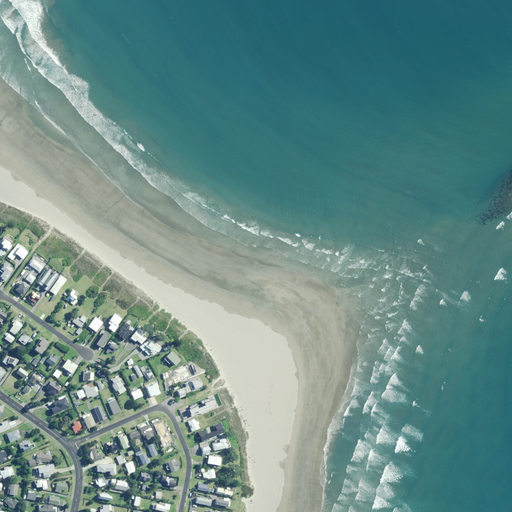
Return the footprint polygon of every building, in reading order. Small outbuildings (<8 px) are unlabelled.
[(8,244),(10,241),(4,237),(0,244),(0,247),(1,248),(0,249),(0,255),(1,256),(2,254),(4,255),(10,245),(8,244)] [(23,259),(28,253),(17,244),(7,256),(12,260),(17,255),(23,259)] [(39,272),(44,265),(34,257),(27,267),(31,269),(32,267),(39,272)] [(8,264),(7,266),(4,264),(1,268),(5,271),(1,277),(6,280),(13,271),(10,269),(11,267),(8,264)] [(41,287),(53,269),(50,266),(47,271),(45,270),(40,278),(39,277),(36,283),(41,287)] [(55,273),(56,271),(55,270),(44,283),(47,285),(44,289),(47,291),(59,275),(55,273)] [(31,283),(35,278),(29,274),(25,279),(31,283)] [(55,295),(66,280),(60,275),(50,291),(55,295)] [(23,296),(29,286),(22,281),(15,290),(23,296)] [(35,303),(41,294),(33,288),(29,294),(30,295),(28,298),(35,303)] [(73,294),(75,293),(72,291),(65,299),(68,301),(69,300),(71,302),(70,303),(74,305),(77,301),(75,299),(77,297),(73,294)] [(117,325),(121,319),(114,314),(108,323),(110,325),(108,328),(114,332),(118,326),(117,325)] [(82,324),(86,318),(82,315),(79,319),(76,317),(74,320),(73,319),(72,321),(80,327),(83,324),(82,324)] [(96,332),(102,322),(95,317),(88,326),(96,332)] [(15,335),(22,325),(15,320),(12,325),(13,325),(9,331),(15,335)] [(128,328),(130,326),(126,323),(121,329),(122,330),(118,334),(125,340),(132,331),(128,328)] [(139,343),(145,336),(137,330),(130,338),(135,342),(136,340),(139,343)] [(105,340),(109,335),(104,332),(95,344),(100,347),(101,346),(103,347),(107,341),(105,340)] [(10,343),(14,338),(7,333),(5,335),(6,335),(4,338),(10,343)] [(30,343),(32,340),(25,334),(23,336),(21,335),(18,340),(24,345),(27,341),(30,343)] [(44,347),(47,342),(40,338),(32,349),(40,354),(42,350),(43,351),(45,348),(44,347)] [(158,352),(162,347),(149,338),(139,347),(148,355),(150,354),(150,355),(152,354),(152,355),(157,352),(158,352)] [(115,352),(118,346),(111,342),(106,353),(108,354),(109,351),(112,353),(113,351),(115,352)] [(174,366),(180,360),(171,352),(163,359),(169,364),(171,362),(174,366)] [(13,366),(17,360),(8,354),(7,356),(5,355),(1,362),(6,364),(7,363),(10,363),(13,366)] [(50,370),(58,358),(54,356),(53,358),(50,356),(47,362),(50,364),(47,368),(50,370)] [(34,366),(39,360),(35,358),(34,359),(32,358),(29,362),(34,366)] [(69,376),(76,366),(66,359),(61,367),(69,372),(67,374),(69,376)] [(139,378),(142,376),(136,365),(133,367),(139,378)] [(23,370),(24,369),(21,366),(16,373),(24,379),(27,374),(23,370)] [(181,381),(188,377),(183,366),(176,370),(181,381)] [(57,378),(61,373),(56,369),(52,375),(57,378)] [(148,381),(154,377),(149,369),(143,372),(148,381)] [(87,372),(86,371),(84,371),(83,381),(88,381),(88,380),(93,380),(94,373),(87,372)] [(37,387),(42,381),(33,375),(27,383),(33,387),(34,384),(37,387)] [(121,378),(119,379),(118,376),(111,380),(113,384),(111,385),(114,390),(116,389),(119,394),(126,390),(123,384),(124,384),(121,378)] [(185,387),(183,388),(185,393),(200,387),(197,378),(184,384),(185,387)] [(55,382),(54,384),(48,380),(44,386),(50,390),(48,393),(54,396),(60,387),(58,386),(59,384),(55,382)] [(157,387),(158,386),(156,382),(152,384),(152,385),(145,388),(149,397),(154,395),(154,396),(160,393),(157,387)] [(90,388),(89,386),(86,386),(83,387),(84,389),(83,389),(87,398),(91,396),(92,397),(99,394),(96,386),(93,387),(90,388)] [(186,395),(185,393),(183,388),(176,390),(179,398),(186,395)] [(134,400),(143,396),(140,389),(131,393),(134,400)] [(79,399),(85,396),(82,390),(76,392),(79,399)] [(201,401),(202,404),(196,406),(196,404),(190,407),(191,409),(188,410),(191,417),(216,406),(213,398),(212,399),(211,397),(201,401)] [(67,404),(69,404),(68,399),(60,400),(61,405),(55,406),(56,411),(68,409),(67,404)] [(115,400),(110,401),(109,399),(107,400),(113,414),(120,411),(115,400)] [(105,413),(103,414),(100,406),(94,409),(99,421),(107,418),(105,413)] [(86,428),(95,425),(90,414),(82,418),(86,428)] [(197,421),(195,421),(194,419),(188,421),(191,431),(199,428),(198,423),(197,421)] [(0,432),(10,428),(6,421),(0,423),(1,425),(0,425),(0,432)] [(76,431),(81,429),(78,421),(73,423),(74,425),(71,426),(74,433),(77,432),(76,431)] [(164,426),(163,426),(161,422),(154,425),(162,444),(170,441),(164,426)] [(152,437),(151,434),(152,433),(151,429),(150,430),(148,425),(139,428),(143,437),(145,436),(146,440),(152,437)] [(10,442),(22,437),(18,429),(6,434),(10,442)] [(197,436),(196,437),(200,443),(208,438),(203,430),(196,434),(197,436)] [(137,439),(139,438),(137,431),(129,434),(131,440),(136,438),(137,439)] [(122,449),(129,446),(124,436),(118,438),(122,449)] [(213,450),(226,448),(224,438),(218,440),(219,443),(212,444),(213,450)] [(35,443),(31,444),(29,440),(19,444),(22,452),(36,447),(35,443)] [(153,444),(151,444),(150,442),(146,443),(151,457),(157,455),(153,444)] [(110,453),(117,450),(114,443),(107,446),(106,445),(103,446),(105,451),(109,450),(110,453)] [(208,450),(210,450),(209,446),(200,448),(202,454),(204,453),(205,455),(209,454),(208,450)] [(102,455),(96,456),(95,448),(90,449),(92,458),(93,458),(94,461),(102,459),(102,455)] [(144,453),(141,454),(139,448),(133,450),(136,456),(138,455),(142,465),(150,462),(148,458),(146,459),(144,453)] [(50,462),(50,455),(37,455),(37,463),(42,463),(42,462),(50,462)] [(221,466),(222,458),(208,455),(207,463),(221,466)] [(176,467),(178,466),(175,459),(165,463),(167,466),(166,467),(167,470),(169,469),(170,472),(177,470),(176,467)] [(128,473),(135,471),(132,461),(125,464),(128,473)] [(49,471),(54,470),(53,465),(48,466),(48,464),(34,467),(35,471),(38,471),(39,476),(41,476),(41,478),(50,477),(49,471)] [(109,475),(116,474),(115,464),(96,465),(96,472),(100,472),(104,472),(104,471),(109,471),(109,475)] [(0,470),(0,473),(0,475),(2,475),(3,478),(12,477),(11,472),(13,471),(12,469),(11,469),(10,466),(0,468),(0,470)] [(148,481),(149,474),(140,472),(138,479),(148,481)] [(98,486),(106,485),(105,478),(97,479),(98,486)] [(173,487),(175,481),(168,479),(166,485),(173,487)] [(47,483),(49,483),(48,480),(41,481),(41,480),(36,481),(36,483),(35,483),(36,487),(41,486),(42,489),(47,489),(46,486),(47,486),(47,483)] [(126,491),(128,482),(117,480),(117,484),(115,484),(114,488),(126,491)] [(63,483),(63,484),(57,482),(56,491),(61,492),(62,490),(66,491),(68,484),(63,483)] [(206,492),(208,485),(198,483),(197,489),(206,492)] [(16,496),(18,486),(10,484),(9,487),(8,486),(7,489),(9,489),(8,494),(16,496)] [(226,491),(226,490),(216,488),(214,493),(230,497),(230,495),(231,495),(232,492),(226,491)] [(29,493),(29,490),(28,490),(27,499),(39,501),(40,498),(35,497),(36,494),(29,493)] [(59,499),(60,498),(50,496),(48,503),(65,507),(66,500),(59,499)] [(15,499),(12,502),(7,497),(4,501),(13,509),(15,507),(14,507),(18,502),(15,499)] [(209,506),(210,500),(196,497),(195,503),(209,506)]
